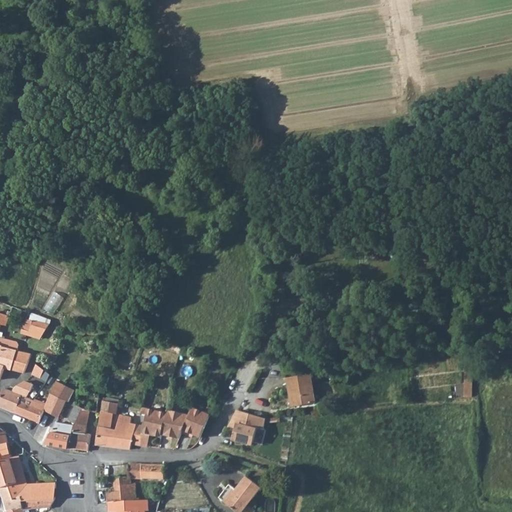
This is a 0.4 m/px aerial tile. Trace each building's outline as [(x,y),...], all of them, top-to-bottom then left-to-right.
[(73,316),(89,325),(93,318),(76,309),(73,316)] [(0,331),(2,322),(8,322),(9,317),(0,312),(0,331)] [(30,319),(51,325),(51,320),(33,313),(30,319)] [(30,319),(24,317),(19,332),(26,334),(30,319)] [(51,325),(30,319),(26,334),(41,339),(51,325)] [(134,342),(136,334),(129,332),(126,339),(134,342)] [(0,336),(0,380),(0,381),(3,372),(4,368),(12,369),(17,352),(17,351),(19,344),(18,342),(0,336)] [(49,345),(43,356),(54,363),(61,353),(49,345)] [(32,354),(17,351),(17,352),(12,369),(25,372),(32,354)] [(40,360),(37,364),(45,370),(50,374),(53,370),(40,360)] [(45,370),(37,364),(32,374),(41,378),(45,370)] [(50,374),(45,370),(41,378),(47,381),(50,375),(50,374)] [(459,385),(459,396),(473,397),(474,374),(467,374),(466,385),(459,385)] [(318,400),(314,375),(290,379),(294,404),(318,400)] [(46,405),(47,405),(45,410),(52,413),(59,397),(65,385),(57,381),(46,405)] [(75,390),(65,385),(59,397),(70,401),(74,392),(75,390)] [(4,388),(0,399),(0,406),(15,413),(22,396),(24,392),(15,388),(13,392),(4,388)] [(89,392),(78,391),(78,392),(75,403),(75,404),(76,405),(83,408),(86,409),(90,410),(98,412),(100,395),(94,394),(95,389),(90,389),(89,392)] [(22,396),(15,413),(40,422),(45,410),(47,405),(46,405),(40,402),(38,407),(30,404),(32,399),(22,396)] [(104,398),(96,445),(130,449),(132,444),(139,445),(143,433),(145,425),(131,423),(132,417),(121,415),(116,430),(111,429),(113,413),(117,414),(119,403),(109,401),(109,398),(104,398)] [(83,408),(76,405),(68,420),(75,423),(83,408)] [(145,425),(143,433),(150,435),(162,438),(162,435),(180,439),(184,431),(201,438),(213,410),(208,407),(206,413),(193,408),(190,415),(168,410),(167,413),(143,408),(142,414),(148,415),(145,425)] [(74,426),(68,448),(89,451),(92,434),(86,434),(87,426),(89,417),(88,416),(90,410),(86,409),(83,408),(75,423),(74,426)] [(266,419),(239,409),(231,423),(238,426),(234,438),(252,444),(258,427),(263,429),(266,419)] [(47,444),(68,448),(74,426),(56,423),(47,444)] [(1,428),(0,427),(0,460),(12,458),(6,432),(1,428)] [(143,433),(139,445),(146,447),(148,447),(150,435),(143,433)] [(12,458),(0,460),(0,487),(0,488),(8,486),(13,500),(21,497),(22,502),(55,499),(56,484),(27,485),(18,456),(12,458)] [(163,465),(128,463),(131,477),(114,477),(116,491),(107,492),(107,502),(140,500),(140,498),(138,498),(136,483),(132,484),(131,478),(164,479),(163,467),(163,465)] [(231,493),(224,502),(237,511),(255,511),(256,510),(249,505),(262,488),(247,477),(237,490),(233,494),(231,493)] [(237,490),(229,484),(219,498),(224,502),(231,493),(233,494),(237,490)] [(8,486),(0,488),(7,511),(23,507),(22,502),(21,497),(13,500),(8,486)] [(23,507),(7,511),(6,511),(25,511),(25,510),(29,509),(33,508),(50,508),(55,499),(22,502),(23,507)] [(107,502),(107,503),(108,510),(117,510),(117,511),(145,511),(145,500),(140,500),(107,502)]
